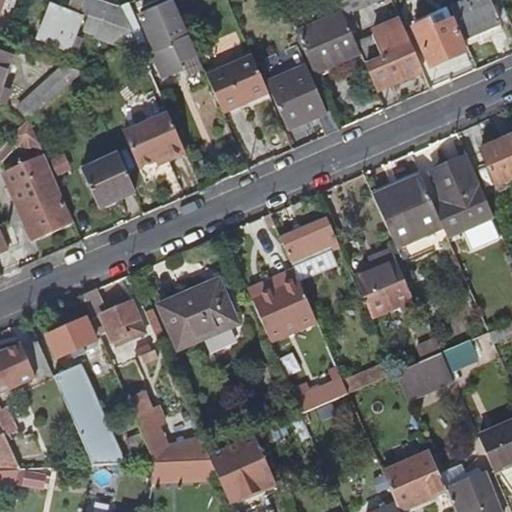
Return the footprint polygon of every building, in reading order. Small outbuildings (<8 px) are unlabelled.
[(82,16),(86,0),(71,0),(68,11),(82,16)] [(132,33),(123,12),(89,0),(86,0),(82,16),(84,17),(88,18),(104,23),(132,33)] [(336,0),(343,15),(344,18),(382,2),(380,0),(336,0)] [(473,0),(450,9),(464,41),(497,27),(485,0),(473,0)] [(197,58),(173,4),(143,19),(159,55),(170,49),(178,67),(197,58)] [(128,5),(121,8),(123,12),(132,33),(142,56),(149,52),(128,5)] [(84,17),(82,16),(68,11),(54,6),(41,45),(80,58),(85,43),(77,39),(84,17)] [(410,23),(412,30),(430,69),(463,54),(449,23),(443,9),(410,23)] [(296,36),(318,26),(309,10),(290,20),(296,36)] [(296,36),(313,74),(360,54),(357,47),(344,18),(343,15),(318,26),(296,36)] [(104,23),(88,18),(83,33),(99,39),(104,23)] [(132,33),(104,23),(99,39),(98,41),(115,48),(132,33)] [(360,54),(377,92),(423,72),(408,39),(403,42),(397,28),(381,34),(387,48),(383,51),(377,38),(357,47),(360,54)] [(14,49),(0,43),(0,57),(10,61),(14,49)] [(287,70),(302,66),(296,49),(282,53),(287,70)] [(0,89),(10,61),(0,57),(0,104),(6,106),(10,96),(0,91),(0,89)] [(205,77),(221,114),(267,95),(251,58),(205,77)] [(23,107),(31,119),(79,78),(84,74),(67,68),(23,107)] [(316,120),(324,138),(338,132),(331,115),(326,116),(305,69),(266,86),(288,133),(316,120)] [(167,163),(184,155),(169,118),(124,138),(138,170),(155,163),(164,158),(167,163)] [(27,128),(11,140),(23,156),(39,144),(27,128)] [(511,138),(478,153),(495,188),(511,181),(511,185),(511,138)] [(2,175),(17,208),(32,243),(74,225),(45,156),(2,175)] [(117,201),(135,193),(119,156),(81,173),(97,210),(102,208),(105,210),(115,206),(117,201)] [(157,168),(167,163),(164,158),(155,163),(157,168)] [(494,219),(472,170),(470,171),(466,159),(429,174),(443,206),(433,209),(441,227),(446,239),(494,219)] [(433,209),(419,176),(373,197),(395,246),(441,227),(433,209)] [(338,245),(324,215),(277,235),(291,265),(322,251),(338,245)] [(322,251),(291,265),(294,273),(297,279),(328,265),(322,251)] [(393,265),(363,278),(370,297),(365,299),(372,320),(410,303),(393,265)] [(248,293),(250,299),(265,332),(311,311),(297,279),(294,273),(275,281),(248,293)] [(238,326),(221,287),(203,296),(199,290),(160,307),(179,352),(238,326)] [(95,291),(82,297),(93,322),(99,336),(111,329),(117,343),(133,335),(149,328),(144,318),(136,301),(106,315),(95,291)] [(152,311),(145,312),(158,341),(164,340),(152,311)] [(311,311),(265,332),(271,346),(317,325),(311,311)] [(101,340),(99,336),(93,322),(86,325),(84,322),(47,338),(58,360),(101,340)] [(493,343),(511,334),(511,323),(489,334),(493,343)] [(415,347),(420,362),(440,355),(435,340),(415,347)] [(470,342),(442,354),(450,372),(476,360),(470,342)] [(0,393),(50,372),(38,345),(24,352),(22,347),(0,356),(0,393)] [(442,354),(395,375),(407,404),(456,385),(450,372),(442,354)] [(343,383),(349,396),(395,375),(389,362),(343,383)] [(57,379),(95,468),(126,466),(122,457),(83,368),(57,379)] [(329,375),(335,385),(342,381),(338,372),(329,375)] [(296,402),(302,416),(315,410),(332,403),(349,396),(343,383),(342,381),(335,385),(321,391),(312,395),(305,398),(296,402)] [(127,402),(143,394),(139,385),(123,391),(127,402)] [(309,389),(312,395),(321,391),(318,385),(309,389)] [(298,387),(291,390),(296,402),(305,398),(298,387)] [(143,394),(127,402),(141,435),(154,463),(154,465),(181,463),(203,462),(211,462),(209,457),(201,439),(171,447),(162,428),(167,425),(159,407),(154,409),(147,392),(143,394)] [(337,414),(332,403),(315,410),(321,422),(337,414)] [(0,426),(5,437),(16,432),(6,410),(2,412),(0,407),(0,426)] [(511,422),(479,437),(493,470),(511,461),(511,422)] [(154,463),(141,435),(125,442),(131,454),(122,457),(126,466),(154,465),(154,463)] [(0,439),(0,470),(1,473),(19,472),(5,437),(0,439)] [(217,475),(231,507),(276,485),(255,437),(209,457),(211,462),(217,475)] [(384,475),(398,507),(399,511),(406,511),(447,493),(440,477),(430,455),(384,475)] [(152,479),(217,475),(211,462),(203,462),(181,463),(154,465),(152,479)] [(476,462),(462,467),(466,475),(479,470),(476,462)] [(447,493),(455,511),(498,511),(482,477),(479,470),(466,475),(462,467),(453,471),(440,477),(447,493)] [(48,470),(19,472),(16,487),(45,492),(48,470)]
